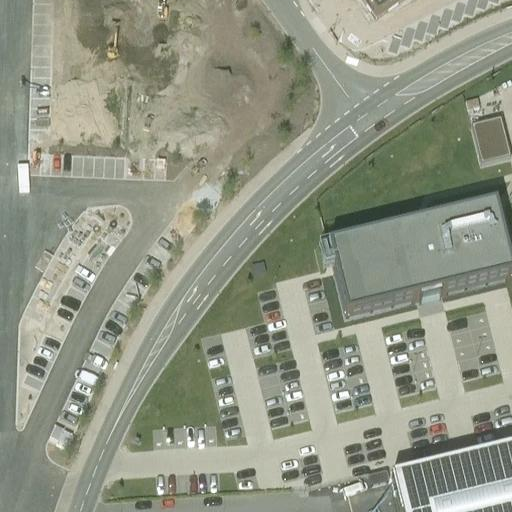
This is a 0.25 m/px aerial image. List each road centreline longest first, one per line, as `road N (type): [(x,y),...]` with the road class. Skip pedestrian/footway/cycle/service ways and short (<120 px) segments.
road 1 (unclassified): [(358,121),(204,283),(131,392),(83,511)]
road 2 (unclassified): [(511,35),(358,121)]
road 3 (unclassified): [(358,121),(279,0)]
